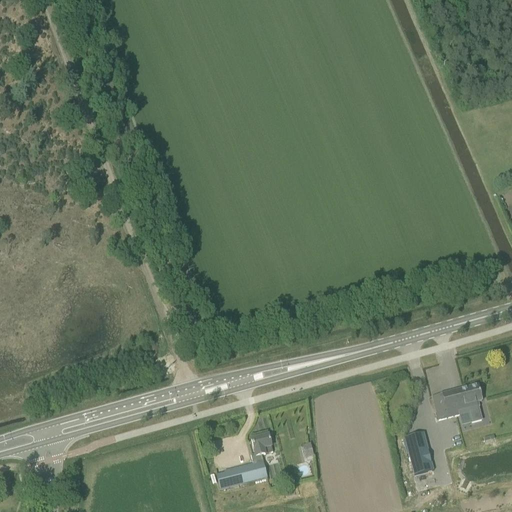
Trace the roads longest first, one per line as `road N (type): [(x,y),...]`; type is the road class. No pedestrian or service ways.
road 1 (track): [(196,416),(42,0)]
road 2 (secondary): [(357,352),(236,374),(47,425)]
road 3 (secondary): [(55,439),(357,352)]
road 4 (secondary): [(511,309),(357,352)]
